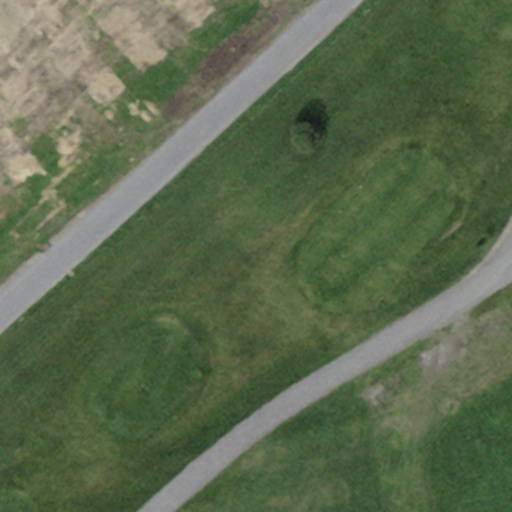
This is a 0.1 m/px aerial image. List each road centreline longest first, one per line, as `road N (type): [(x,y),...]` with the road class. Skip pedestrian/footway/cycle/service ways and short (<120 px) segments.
road 1 (track): [(350,0),(0,317)]
road 2 (track): [(511,272),(251,432),(150,511)]
